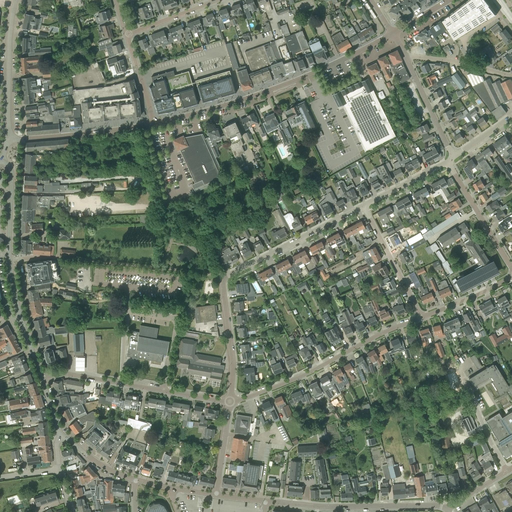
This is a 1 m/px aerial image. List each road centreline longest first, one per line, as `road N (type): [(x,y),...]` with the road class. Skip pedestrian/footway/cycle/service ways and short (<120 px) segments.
road 1 (residential): [(229,401),(223,279),(363,205)]
road 2 (unclassified): [(392,33),(254,95),(153,124)]
road 3 (residential): [(229,401),(304,375),(420,318)]
road 4 (residential): [(120,383),(125,310),(174,320),(163,390)]
road 5 (unclassified): [(8,139),(153,124)]
road 6 (unclassified): [(447,509),(306,505)]
road 7 (residential): [(420,318),(363,205)]
road 8 (residential): [(507,471),(459,369),(469,362)]
road 9 (residential): [(511,268),(447,162)]
